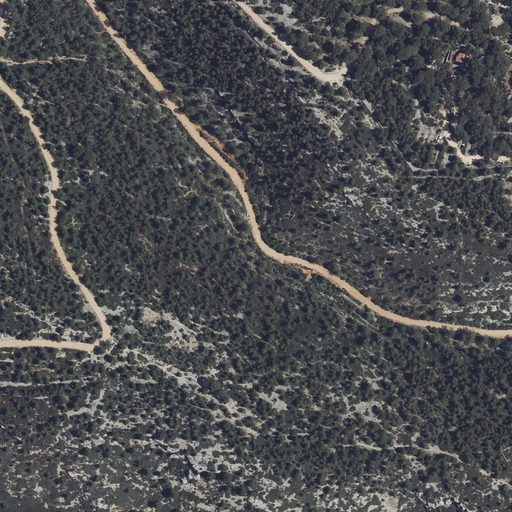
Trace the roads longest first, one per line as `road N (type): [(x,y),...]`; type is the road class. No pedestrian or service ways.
road 1 (track): [(511,332),(404,320),(317,267),(271,254),(237,176),(197,138),(90,0)]
road 2 (track): [(0,82),(26,111),(52,167),(55,238),(106,331),(89,347),(0,343)]
road 3 (track): [(238,0),(326,77),(346,70),(376,17),(389,10),(487,27),(507,0)]
